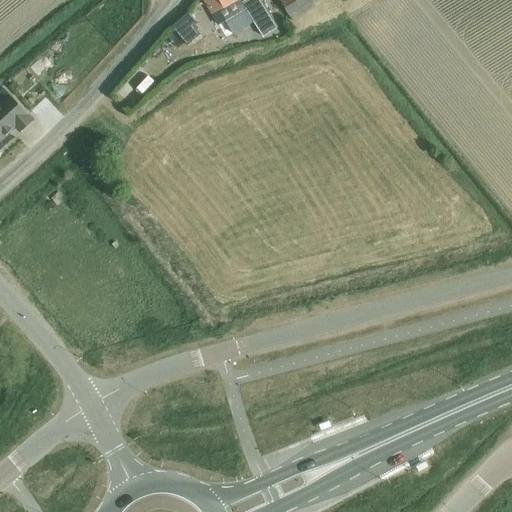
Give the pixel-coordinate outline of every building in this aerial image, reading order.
[(202,0),(213,16),(217,24),(224,20),(232,34),(246,25),(253,21),(255,25),(262,35),(263,37),(266,35),(276,29),(272,21),(262,5),(258,0),(246,0),(246,1),(242,3),(239,0),(202,0)] [(275,0),(288,21),(313,6),(309,0),(275,0)] [(183,18),(172,28),(188,46),(199,36),(191,28),(196,23),(188,14),(183,18)] [(47,57),(39,63),(44,69),(52,63),(47,57)] [(0,140),(15,127),(20,133),(33,121),(4,90),(0,94),(0,140)]
